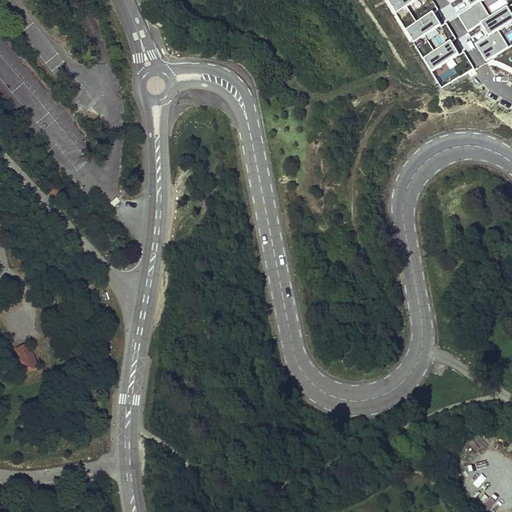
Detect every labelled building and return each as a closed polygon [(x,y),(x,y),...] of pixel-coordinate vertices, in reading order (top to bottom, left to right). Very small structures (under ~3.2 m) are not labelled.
[(418,0),(389,0),(388,1),(396,14),(418,0)] [(433,0),(426,0),(434,13),(439,10),(433,0)] [(485,0),(467,0),(473,8),(459,17),(469,33),(482,24),(492,18),(481,2),(485,0)] [(511,23),(511,14),(508,8),(492,18),(482,24),(491,38),(477,47),(486,62),(511,47),(501,31),(511,23)] [(442,26),(434,13),(406,30),(414,43),(442,26)] [(447,23),(442,26),(451,42),(457,39),(447,23)] [(459,56),(451,42),(423,60),(431,73),(459,56)] [(464,53),(459,56),(469,72),(474,69),(464,53)] [(475,72),(462,81),(470,93),(483,84),(475,72)] [(25,373),(38,368),(28,344),(15,349),(25,373)]
